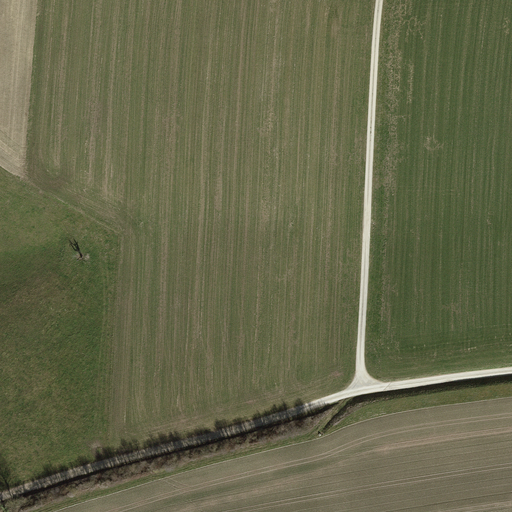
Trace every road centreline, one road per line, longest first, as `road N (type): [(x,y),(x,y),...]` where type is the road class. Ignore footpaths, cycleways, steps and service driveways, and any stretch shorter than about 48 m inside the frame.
road 1 (track): [(0,494),(358,389),(511,373)]
road 2 (track): [(358,389),(381,0)]
